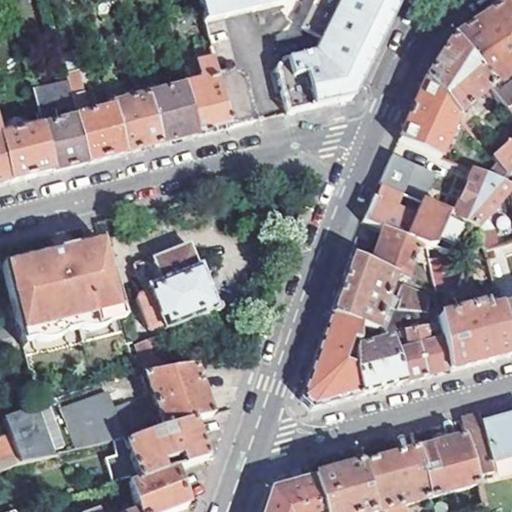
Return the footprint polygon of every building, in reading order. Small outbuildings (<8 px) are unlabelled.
[(276,70),(286,115),(352,99),(369,66),(394,15),(395,12),(400,0),(196,0),(202,23),(223,17),(283,3),(283,0),(314,0),(299,29),(319,40),(312,54),(281,60),(276,70)] [(511,11),(504,2),(493,10),(477,21),(459,33),(451,38),(490,89),(504,79),(511,73),(511,11)] [(221,20),(205,24),(213,53),(229,48),(221,20)] [(490,89),(451,38),(444,50),(427,75),(423,82),(457,119),(485,94),(489,98),(494,94),(490,89)] [(184,89),(196,138),(206,136),(228,131),(215,77),(209,50),(195,53),(201,80),(183,84),(184,89)] [(215,77),(228,131),(236,128),(254,124),(242,75),(234,71),(215,77)] [(67,82),(87,166),(116,158),(123,156),(112,109),(87,116),(76,72),(65,74),(67,82)] [(511,89),(504,79),(490,89),(494,94),(511,118),(511,89)] [(78,168),(87,166),(67,82),(31,91),(39,127),(51,175),(78,168)] [(457,119),(423,82),(409,113),(398,139),(437,156),(449,133),(454,135),(457,132),(451,129),(457,119)] [(112,109),(123,156),(133,154),(160,147),(148,97),(144,84),(136,86),(139,100),(117,105),(116,100),(110,101),(112,109)] [(148,97),(160,147),(168,145),(196,138),(184,89),(148,97)] [(0,137),(0,142),(10,185),(43,177),(51,175),(39,127),(0,137)] [(505,172),(511,168),(511,141),(490,158),(495,163),(505,172)] [(0,187),(2,187),(10,185),(0,142),(0,187)] [(432,174),(391,157),(384,171),(378,186),(420,203),(423,195),(432,174)] [(495,163),(482,175),(496,180),(505,172),(495,163)] [(478,226),(484,249),(499,246),(494,231),(483,220),(509,185),(496,180),(482,175),(471,170),(455,211),(434,203),(434,200),(423,195),(420,203),(447,216),(453,218),(476,228),(478,226)] [(370,204),(362,222),(377,228),(420,247),(425,250),(432,249),(447,216),(420,203),(378,186),(370,204)] [(449,229),(468,237),(476,228),(453,218),(449,229)] [(377,228),(363,264),(404,283),(420,247),(377,228)] [(0,266),(0,268),(23,353),(125,327),(103,241),(0,266)] [(511,241),(486,251),(495,278),(509,273),(503,259),(511,255),(511,241)] [(165,331),(216,311),(199,268),(197,268),(188,246),(152,260),(162,282),(147,287),(149,292),(137,295),(136,300),(148,331),(153,332),(162,327),(165,331)] [(438,261),(446,258),(432,249),(425,250),(427,262),(438,261)] [(363,264),(348,258),(345,267),(338,286),(328,315),(363,328),(385,337),(393,340),(417,333),(427,330),(430,300),(403,288),(404,283),(363,264)] [(427,262),(435,297),(444,294),(438,261),(427,262)] [(479,362),(511,352),(511,347),(500,308),(498,301),(439,320),(441,329),(452,370),(479,362)] [(511,304),(500,308),(511,347),(511,304)] [(315,355),(299,399),(305,404),(310,409),(361,394),(357,372),(360,346),(363,328),(328,315),(315,355)] [(445,372),(452,370),(441,329),(427,330),(417,333),(425,377),(445,372)] [(408,382),(425,377),(417,333),(393,340),(401,384),(408,382)] [(369,392),(401,384),(393,340),(385,337),(384,346),(360,346),(357,372),(361,394),(369,392)] [(156,341),(134,349),(137,358),(131,361),(135,372),(142,369),(145,376),(170,372),(156,341)] [(170,372),(145,376),(166,433),(194,424),(211,418),(196,376),(193,369),(170,372)] [(57,402),(3,422),(11,440),(22,467),(114,444),(124,441),(127,447),(142,441),(129,407),(114,414),(109,395),(61,413),(57,402)] [(466,438),(476,477),(494,472),(491,463),(511,456),(511,416),(481,425),(478,415),(470,418),(461,420),(466,438)] [(172,473),(206,460),(196,431),(194,424),(166,433),(142,441),(127,447),(129,453),(118,457),(105,460),(115,487),(126,484),(128,489),(172,473)] [(415,452),(430,500),(479,486),(476,477),(466,438),(415,452)] [(0,475),(22,467),(11,440),(0,444),(0,475)] [(114,444),(118,457),(129,453),(127,447),(124,441),(114,444)] [(357,466),(369,511),(402,511),(402,508),(430,500),(415,452),(357,466)] [(312,479),(320,511),(369,511),(357,466),(312,479)] [(136,511),(174,511),(185,508),(174,480),(172,473),(128,489),(136,511)] [(261,511),(320,511),(312,479),(286,486),(269,490),(261,511)]
